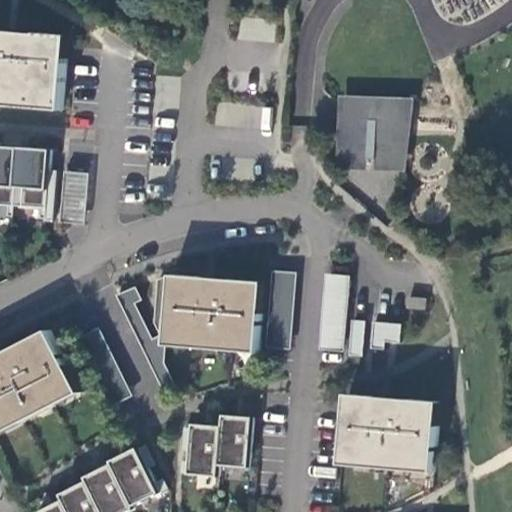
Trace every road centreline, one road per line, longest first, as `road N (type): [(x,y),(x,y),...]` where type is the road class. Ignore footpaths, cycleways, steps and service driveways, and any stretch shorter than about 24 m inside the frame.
road 1 (residential): [(0,307),(184,222),(284,206),(311,212)]
road 2 (residential): [(292,511),(311,212)]
